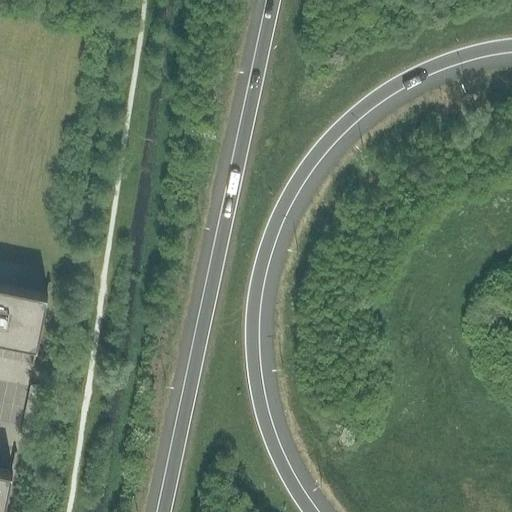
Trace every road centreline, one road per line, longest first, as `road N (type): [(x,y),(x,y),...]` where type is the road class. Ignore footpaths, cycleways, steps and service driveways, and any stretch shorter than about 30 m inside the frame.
road 1 (motorway): [(308,511),(277,455),(254,348),(260,265),(282,206),(330,140),(383,92),(438,63),(511,46)]
road 2 (motorway): [(274,0),(162,511)]
